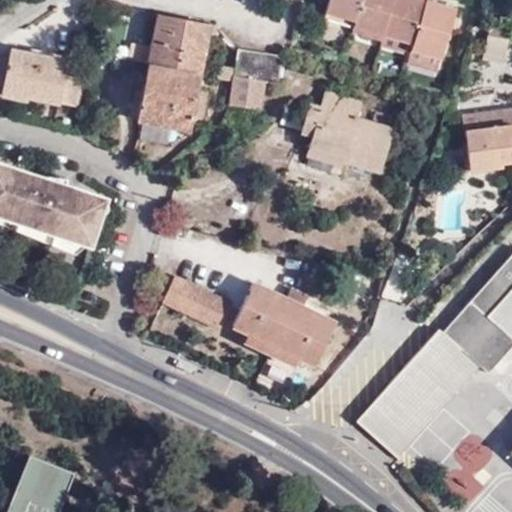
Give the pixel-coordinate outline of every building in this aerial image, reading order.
[(328,0),(325,11),(355,20),(361,0),(328,0)] [(361,0),(355,20),(354,25),(384,35),(394,0),(361,0)] [(411,53),(426,0),(394,0),(384,35),(383,39),(382,44),(411,53)] [(426,0),(411,53),(408,63),(438,73),(452,26),(455,16),(457,9),(430,0),(426,0)] [(480,8),(476,18),(486,20),(488,10),(480,8)] [(355,20),(325,11),(323,15),(354,25),(355,20)] [(160,13),(138,117),(187,128),(190,117),(202,120),(208,92),(195,89),(209,24),(160,13)] [(455,16),(452,26),(457,28),(460,18),(455,16)] [(354,25),(352,30),(383,39),(384,35),(354,25)] [(506,51),(508,39),(489,36),(487,49),(506,51)] [(30,91),(29,96),(75,105),(81,77),(66,74),(67,62),(10,50),(8,57),(0,55),(0,84),(3,85),(30,91)] [(232,103),(251,106),(262,107),(266,81),(277,83),(282,55),(240,50),(232,103)] [(28,101),(29,96),(30,91),(3,85),(1,96),(28,101)] [(342,168),(345,162),(380,173),(393,127),(359,117),(363,101),(326,91),(322,105),(311,103),(303,133),(315,136),(308,158),(342,168)] [(511,107),(462,113),(467,158),(474,158),(476,170),(501,168),(501,161),(511,160),(511,107)] [(474,158),(467,158),(467,159),(468,171),(476,170),(474,158)] [(106,199),(69,187),(66,199),(32,187),(35,177),(0,164),(0,215),(86,244),(92,246),(106,199)] [(66,199),(69,187),(68,186),(68,179),(35,177),(32,187),(66,199)] [(0,224),(76,255),(86,244),(0,215),(0,224)] [(511,256),(443,332),(470,355),(480,365),(489,373),(511,347),(511,256)] [(163,300),(221,327),(232,304),(175,275),(163,300)] [(234,324),(249,331),(300,356),(315,363),(337,320),(304,304),(289,297),(288,297),(254,281),(234,324)] [(293,288),(289,297),(304,304),(308,295),(293,288)] [(470,355),(443,332),(440,328),(416,354),(446,382),(470,355)] [(300,356),(249,331),(245,340),(296,364),(300,356)] [(480,365),(470,355),(446,382),(416,354),(357,420),(396,457),(480,365)] [(9,511),(14,502),(39,511),(56,511),(71,474),(28,456),(4,511),(9,511)] [(39,511),(14,502),(9,511),(39,511)]
